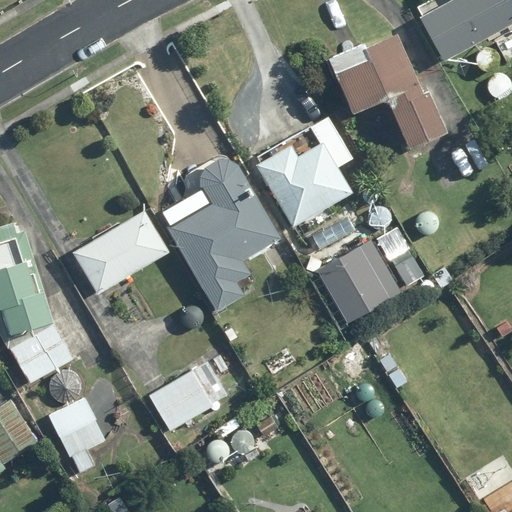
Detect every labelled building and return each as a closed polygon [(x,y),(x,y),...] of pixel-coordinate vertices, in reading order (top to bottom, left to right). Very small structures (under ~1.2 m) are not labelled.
[(450,58),(511,23),(511,0),(452,0),(426,15),(450,58)] [(432,87),(406,26),(376,40),(375,36),(335,53),(359,109),(372,103),(385,132),(407,122),(416,144),(456,127),(437,85),(432,87)] [(511,79),(495,41),(472,51),(495,103),(511,95),(511,79)] [(467,95),(479,113),(492,105),(480,87),(467,95)] [(360,121),(375,157),(384,153),(369,117),(360,121)] [(261,160),(298,224),(305,220),(312,232),(341,214),(333,202),(358,187),(330,137),(303,152),(295,140),(261,160)] [(242,159),(233,154),(223,158),(213,164),(208,173),(207,184),(217,199),(173,226),(222,307),(249,291),(241,278),(255,270),(246,256),(286,232),(242,159)] [(424,196),(407,203),(414,217),(430,210),(424,196)] [(102,291),(175,248),(151,205),(78,247),(102,291)] [(29,216),(0,225),(0,323),(33,382),(78,357),(56,317),(60,316),(30,225),(32,225),(29,216)] [(371,236),(322,264),(349,312),(399,284),(371,236)] [(275,259),(286,252),(280,244),(270,251),(275,259)] [(387,351),(376,334),(367,339),(386,373),(399,365),(390,349),(387,351)] [(339,360),(338,362),(338,363),(338,365),(339,367),(340,370),(341,372),(343,374),(345,376),(347,377),(350,378),(353,378),(355,378),(358,378),(359,377),(359,379),(358,380),(356,381),(354,383),(353,385),(352,388),(352,390),(352,392),(353,395),(353,397),(355,399),(356,401),(358,402),(360,404),(363,404),(365,405),(367,405),(370,404),(372,403),(374,402),(376,401),(377,399),(379,396),(379,394),(380,392),(380,389),(379,387),(378,385),(377,383),(375,381),(374,379),(371,378),(369,377),(367,377),(364,377),(362,378),(361,378),(360,377),(363,375),(365,373),(366,371),(367,369),(368,366),(369,364),(369,361),(368,359),(367,356),(366,354),(364,352),(362,350),(359,349),(357,348),(354,348),(352,348),(349,348),(346,349),(344,351),(342,353),(341,355),(339,357),(339,360)] [(211,358),(151,395),(173,431),(216,405),(215,403),(232,393),(211,358)] [(66,369),(64,369),(61,370),(59,371),(56,372),(54,374),(52,377),(51,379),(50,382),(50,385),(50,388),(50,391),(52,394),(53,396),(55,398),(57,400),(60,401),(63,402),(66,403),(69,403),(72,402),(74,401),(77,399),(79,397),(81,395),(82,392),(83,389),(83,386),(83,383),(83,380),(82,378),(80,375),(78,373),(76,371),(73,370),(70,369),(67,369),(66,369)] [(92,447),(108,439),(88,395),(53,411),(73,454),(76,453),(84,470),(99,463),(92,447)] [(0,473),(9,468),(6,462),(41,440),(40,437),(49,432),(45,427),(49,425),(37,405),(22,414),(14,400),(0,408),(0,473)] [(252,424),(262,441),(283,429),(273,412),(252,424)] [(206,451),(206,454),(207,456),(208,458),(210,459),(212,461),(214,462),(216,462),(218,463),(220,462),(222,462),(224,461),(226,460),(228,458),(229,457),(230,455),(231,452),(231,450),(231,448),(232,450),(234,452),(236,453),(238,454),(240,455),(242,455),(244,455),(247,455),(249,454),(251,453),(252,451),(254,450),(255,448),(256,446),(256,443),(256,441),(256,439),(255,437),(254,435),(253,433),(251,431),(249,430),(247,429),(245,429),(243,429),(241,429),(238,429),(236,430),(235,432),(233,433),(232,435),(231,437),(230,439),(230,441),(230,444),(229,442),(227,440),(225,439),(223,438),(221,437),(219,437),(217,437),(215,438),(212,438),(211,440),(209,441),(208,443),(207,445),(206,447),(206,449),(206,451)] [(477,481),(469,486),(474,493),(482,488),(477,481)]
